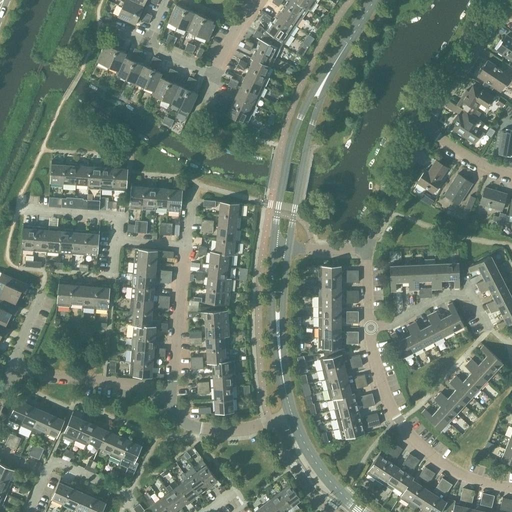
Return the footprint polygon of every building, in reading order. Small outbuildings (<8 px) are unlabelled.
[(144,6),(131,0),(125,0),(122,7),(140,15),(144,6)] [(293,0),(289,0),(285,6),(303,19),(309,10),(293,0)] [(293,0),(309,10),(310,11),(316,3),(313,1),(311,0),(293,0)] [(178,27),(186,9),(176,5),(168,22),(178,27)] [(303,19),(285,6),(279,15),(293,25),(297,27),(303,19)] [(140,15),(122,7),(118,17),(136,25),(140,15)] [(187,31),(195,13),(186,9),(178,27),(187,31)] [(196,35),(204,17),(195,13),(187,31),(196,35)] [(293,25),(279,15),(273,23),(291,35),(297,27),(293,25)] [(204,17),(196,35),(208,40),(215,25),(213,23),(214,21),(204,17)] [(291,35),(273,23),(267,32),(260,26),(256,31),(282,46),(284,43),(285,44),(291,35)] [(256,49),(276,59),(280,49),(282,46),(256,31),(253,37),(261,40),(256,49)] [(511,39),(507,36),(498,51),(511,60),(511,39)] [(109,67),(117,49),(108,45),(107,47),(104,46),(97,61),(109,67)] [(109,67),(118,71),(119,71),(125,57),(127,53),(117,49),(109,67)] [(252,59),(270,67),(272,67),(276,59),(256,49),(252,59)] [(127,79),(135,61),(125,57),(119,71),(118,71),(117,74),(127,79)] [(144,65),(136,83),(145,87),(158,59),(154,57),(149,68),(144,65)] [(155,91),(161,77),(163,74),(157,71),(162,60),(158,59),(145,87),(154,91),(155,91)] [(254,60),(249,69),(266,76),(270,67),(252,59),(254,60)] [(136,83),(144,65),(135,61),(127,79),(136,83)] [(503,73),(498,69),(498,68),(487,61),(478,76),(501,90),(507,81),(511,83),(511,69),(508,67),(503,73)] [(289,68),(286,73),(292,76),(295,71),(289,68)] [(269,78),(266,76),(249,69),(245,78),(265,87),(269,78)] [(155,91),(154,91),(153,95),(162,99),(170,81),(161,77),(155,91)] [(241,87),(261,97),(265,87),(245,78),(241,87)] [(170,81),(162,99),(172,103),(179,85),(170,81)] [(179,85),(172,103),(181,107),(189,89),(179,85)] [(457,106),(467,112),(473,116),(478,119),(482,113),(477,110),(481,103),(488,108),(494,97),(483,89),(481,91),(473,86),(469,92),(467,91),(457,106)] [(236,97),(256,106),(261,97),(241,87),(236,97)] [(189,89),(181,107),(190,112),(198,94),(189,89)] [(252,115),(256,106),(236,97),(232,106),(252,115)] [(503,108),(507,102),(500,98),(497,103),(503,108)] [(252,115),(232,106),(228,115),(248,125),(252,115)] [(486,125),(478,119),(473,116),(467,112),(461,120),(457,118),(451,127),(476,144),(483,134),(481,133),(486,125)] [(511,154),(511,130),(511,132),(502,131),(498,154),(507,156),(507,153),(511,154)] [(440,180),(448,168),(436,161),(429,173),(426,171),(419,181),(418,181),(417,183),(433,194),(435,192),(434,191),(441,181),(440,180)] [(76,184),(77,166),(77,164),(69,163),(69,166),(65,165),(63,183),(76,184)] [(63,183),(65,165),(52,164),(51,182),(63,183)] [(77,166),(76,184),(89,185),(90,167),(77,166)] [(90,167),(89,185),(101,186),(101,190),(103,168),(90,167)] [(103,168),(101,190),(114,191),(115,169),(103,168)] [(115,169),(114,191),(127,191),(128,170),(115,169)] [(460,205),(468,192),(473,184),(458,175),(445,196),(460,205)] [(143,211),(143,210),(145,188),(131,186),(130,210),(143,211)] [(143,210),(155,211),(156,206),(157,189),(145,188),(143,210)] [(503,211),(508,194),(486,188),(481,205),(503,211)] [(168,212),(170,190),(157,189),(156,206),(168,207),(168,212)] [(170,190),(168,212),(181,212),(183,191),(170,190)] [(471,212),(477,199),(471,196),(466,209),(471,212)] [(220,215),(238,217),(242,217),(243,204),(221,202),(220,215)] [(504,224),(507,215),(501,213),(500,218),(495,217),(493,221),(504,224)] [(219,227),(236,229),(238,217),(220,215),(219,227)] [(35,252),(37,227),(24,226),(22,250),(35,252)] [(47,253),(49,230),(46,230),(46,228),(37,227),(35,252),(47,253)] [(235,242),(236,229),(219,227),(217,240),(239,242),(235,242)] [(60,254),(62,231),(57,231),(58,229),(53,228),(52,231),(49,230),(47,253),(60,254)] [(66,232),(62,231),(60,254),(72,255),(74,232),(71,232),(71,230),(66,229),(66,232)] [(74,232),(72,255),(85,256),(87,233),(87,231),(78,230),(77,233),(74,232)] [(87,233),(85,256),(98,257),(100,235),(96,234),(96,232),(91,231),(91,234),(87,233)] [(233,254),(233,255),(234,255),(234,254),(238,255),(239,242),(217,240),(216,252),(233,254)] [(134,262),(156,264),(157,251),(136,249),(134,262)] [(216,252),(211,252),(210,264),(232,267),(233,255),(233,254),(216,252)] [(482,274),(496,267),(491,257),(469,268),(471,273),(479,269),(482,274)] [(155,276),(156,264),(134,262),(133,274),(155,276)] [(459,263),(448,264),(448,280),(455,280),(455,288),(460,288),(459,263)] [(232,267),(210,264),(209,277),(231,279),(232,267)] [(437,289),(436,264),(425,265),(426,281),(432,281),(433,289),(437,289)] [(448,280),(448,264),(436,264),(437,289),(442,289),(442,280),(448,280)] [(402,266),(403,282),(409,282),(410,290),(415,290),(414,265),(402,266)] [(426,281),(425,265),(414,265),(415,290),(420,290),(419,281),(426,281)] [(323,277),(341,277),(341,266),(319,266),(319,277),(323,277)] [(396,282),(403,282),(402,266),(391,266),(392,291),(397,291),(396,282)] [(479,288),(501,277),(496,267),(482,274),(485,280),(477,284),(479,288)] [(0,296),(0,298),(15,305),(22,291),(26,293),(29,285),(2,273),(0,277),(0,281),(6,284),(0,296)] [(155,276),(133,274),(132,287),(154,289),(155,276)] [(231,279),(209,277),(207,289),(230,292),(231,279)] [(341,287),(341,277),(323,277),(319,277),(319,287),(323,287),(341,287)] [(492,295),(506,287),(501,277),(479,288),(481,293),(489,289),(492,295)] [(70,307),(72,285),(68,285),(68,283),(63,282),(63,284),(59,284),(57,306),(70,307)] [(76,285),(72,285),(70,307),(71,307),(71,303),(83,304),(85,286),(81,286),(81,284),(76,283),(76,285)] [(85,286),(83,304),(83,308),(96,309),(97,287),(93,287),(93,285),(88,284),(88,287),(85,286)] [(97,287),(96,309),(109,310),(110,288),(106,288),(106,286),(102,285),(102,288),(97,287)] [(136,300),(153,301),(154,289),(132,287),(131,299),(135,300),(136,300)] [(341,297),(347,297),(359,297),(359,291),(341,291),(341,287),(323,287),(319,287),(319,297),(341,297)] [(489,308),(511,297),(506,287),(492,295),(495,300),(487,304),(489,308)] [(230,292),(207,289),(206,303),(228,305),(230,292)] [(319,307),(341,308),(341,297),(319,297),(319,307)] [(511,297),(489,308),(491,313),(499,309),(502,315),(511,309),(511,297)] [(20,307),(15,305),(0,298),(0,325),(10,330),(10,329),(5,327),(12,313),(16,315),(20,307)] [(136,300),(135,300),(131,299),(130,312),(135,312),(152,314),(153,301),(136,300)] [(446,317),(454,331),(464,326),(453,303),(448,306),(452,314),(446,317)] [(319,318),(341,318),(341,308),(319,307),(319,318)] [(511,309),(502,315),(505,320),(497,324),(500,329),(511,323),(511,309)] [(206,325),(228,324),(228,311),(205,312),(206,325)] [(134,325),(156,327),(156,326),(160,327),(168,328),(168,324),(160,323),(161,321),(152,321),(152,314),(135,312),(133,325),(134,326),(134,325)] [(432,314),(443,337),(454,331),(446,317),(440,320),(436,312),(432,314)] [(433,342),(443,337),(432,314),(427,316),(431,324),(426,327),(433,342)] [(341,318),(319,318),(319,328),(341,328),(341,318)] [(433,342),(426,327),(420,330),(416,322),(411,324),(423,347),(433,342)] [(228,336),(228,337),(229,337),(228,324),(206,325),(207,337),(228,336)] [(405,337),(413,352),(423,347),(411,324),(407,327),(411,334),(405,337)] [(10,330),(0,325),(0,339),(2,335),(6,337),(10,330)] [(134,325),(134,326),(133,337),(155,339),(156,327),(134,325)] [(347,338),(359,338),(359,332),(341,332),(341,328),(319,328),(319,338),(341,338),(347,338)] [(403,357),(413,352),(405,337),(399,340),(395,333),(391,335),(403,357)] [(228,336),(207,337),(207,350),(229,349),(228,337),(228,336)] [(155,339),(133,337),(132,350),(154,352),(155,339)] [(341,349),(341,338),(319,338),(319,348),(323,348),(323,349),(341,349)] [(483,360),(495,371),(503,363),(484,345),(481,349),(487,355),(483,360)] [(213,362),(231,361),(230,361),(229,349),(207,350),(208,363),(213,363),(213,362)] [(154,352),(132,350),(131,362),(153,364),(154,352)] [(360,355),(349,358),(342,359),(341,355),(327,358),(326,355),(320,356),(323,370),(344,365),(350,363),(362,361),(360,355)] [(472,359),(469,362),(487,379),(495,371),(483,360),(479,365),(472,359)] [(213,362),(213,363),(214,375),(236,374),(235,361),(231,361),(213,362)] [(363,366),(362,361),(350,363),(352,369),(363,366)] [(153,364),(131,362),(130,376),(152,377),(153,364)] [(487,379),(469,362),(465,366),(472,372),(468,377),(480,388),(487,379)] [(326,380),(346,375),(344,365),(323,370),(326,380)] [(232,386),(232,387),(236,386),(236,374),(214,375),(215,387),(232,386)] [(365,374),(354,377),(355,383),(367,380),(365,374)] [(349,385),(355,383),(354,377),(347,379),(346,375),(326,380),(328,390),(349,385)] [(480,388),(468,377),(463,381),(457,376),(453,379),(472,396),(480,388)] [(452,394),(464,405),(472,396),(453,379),(450,383),(457,389),(452,394)] [(368,386),(367,380),(355,383),(357,389),(368,386)] [(351,394),(349,385),(328,390),(331,399),(354,393),(353,393),(351,394)] [(232,386),(215,387),(215,400),(233,399),(232,387),(232,386)] [(441,392),(438,396),(457,413),(464,405),(452,394),(448,399),(441,392)] [(336,409),(339,408),(356,404),(354,393),(331,399),(331,400),(333,400),(336,409)] [(363,402),(374,399),(373,394),(361,396),(363,402)] [(457,413),(438,396),(435,400),(441,406),(437,411),(449,422),(457,413)] [(233,399),(215,400),(216,413),(234,412),(233,399)] [(376,405),(374,399),(363,402),(364,408),(376,405)] [(21,425),(30,405),(18,400),(9,420),(21,425)] [(337,419),(359,414),(356,404),(339,408),(336,409),(335,410),(337,419)] [(30,405),(21,425),(32,430),(41,410),(30,405)] [(44,436),(46,432),(53,415),(41,410),(32,430),(44,436)] [(449,422),(437,411),(432,416),(426,410),(422,413),(441,430),(449,422)] [(368,422),(379,419),(378,413),(366,416),(368,422)] [(359,414),(337,419),(339,429),(361,424),(359,414)] [(473,414),(468,419),(473,424),(478,418),(473,414)] [(65,421),(53,415),(46,432),(58,437),(65,421)] [(75,441),(84,420),(72,415),(63,435),(75,441)] [(381,425),(379,419),(368,422),(369,428),(381,425)] [(88,442),(95,425),(84,420),(75,441),(87,446),(88,442)] [(361,424),(339,429),(342,440),(347,438),(347,439),(364,434),(361,424)] [(100,447),(107,430),(95,425),(88,442),(100,447)] [(107,430),(100,447),(111,452),(119,436),(107,430)] [(11,447),(16,436),(11,434),(6,445),(11,447)] [(21,438),(16,436),(11,447),(17,449),(21,438)] [(119,436),(111,452),(110,456),(121,461),(123,457),(130,441),(119,436)] [(135,462),(142,446),(130,441),(123,457),(121,461),(122,461),(120,465),(128,468),(125,475),(133,478),(139,463),(135,462)] [(391,456),(398,446),(393,443),(387,453),(382,458),(379,456),(367,474),(376,479),(388,461),(391,456)] [(34,457),(39,446),(34,444),(29,455),(34,457)] [(45,449),(39,446),(34,457),(40,460),(45,449)] [(398,446),(391,456),(396,459),(403,449),(398,446)] [(511,451),(506,449),(502,460),(511,463),(511,451)] [(403,464),(409,467),(415,457),(410,454),(403,464)] [(420,460),(415,457),(409,467),(414,470),(420,460)] [(197,472),(209,489),(213,487),(212,485),(218,480),(207,465),(206,466),(203,461),(199,464),(202,468),(197,472)] [(384,485),(396,467),(388,461),(376,479),(384,485)] [(0,463),(0,477),(9,481),(14,470),(0,463)] [(405,472),(409,467),(403,464),(400,469),(396,467),(384,485),(393,491),(396,487),(405,472)] [(424,480),(431,470),(426,467),(419,477),(424,480)] [(431,470),(424,480),(429,484),(436,474),(431,470)] [(188,472),(184,474),(199,494),(204,490),(206,492),(209,489),(197,472),(191,476),(188,472)] [(401,498),(412,481),(411,480),(413,478),(405,472),(396,487),(403,492),(401,494),(402,495),(400,498),(401,498)] [(199,494),(184,474),(180,477),(184,482),(178,486),(191,503),(195,500),(193,498),(199,494)] [(9,481),(0,477),(0,491),(8,495),(13,483),(9,481)] [(438,497),(441,491),(448,481),(443,478),(433,494),(429,492),(420,506),(429,511),(438,497)] [(411,500),(420,486),(412,481),(401,498),(409,504),(411,500)] [(453,485),(448,481),(441,491),(446,495),(453,485)] [(64,504),(71,488),(67,486),(68,484),(64,482),(63,484),(59,482),(52,498),(64,504)] [(180,508),(166,488),(164,485),(160,488),(166,495),(160,499),(169,511),(175,511),(180,508)] [(170,485),(166,488),(180,508),(186,503),(187,505),(191,503),(178,486),(173,490),(170,485)] [(280,492),(295,511),(299,508),(295,504),(301,499),(290,485),(280,492)] [(420,506),(429,492),(420,486),(411,500),(420,506)] [(75,489),(71,488),(64,504),(75,509),(83,493),(79,491),(80,489),(76,487),(75,489)] [(467,501),(470,490),(464,488),(461,500),(467,501)] [(475,491),(470,490),(467,501),(472,503),(475,491)] [(446,495),(441,491),(438,497),(429,511),(439,511),(441,508),(448,510),(452,500),(447,499),(446,502),(443,500),(446,495)] [(83,493),(75,509),(74,511),(88,511),(94,498),(90,496),(91,494),(87,492),(86,494),(83,493)] [(293,511),(295,511),(280,492),(271,499),(281,511),(284,511),(288,510),(289,511),(293,511)] [(486,506),(489,494),(483,493),(481,505),(486,506)] [(489,494),(486,506),(492,508),(495,496),(489,494)] [(98,500),(94,498),(88,511),(102,511),(106,503),(103,502),(104,499),(99,497),(98,500)] [(506,511),(509,499),(503,498),(501,509),(506,511)] [(169,511),(160,499),(154,503),(151,499),(148,501),(151,506),(150,506),(154,511),(169,511)] [(262,506),(267,511),(281,511),(271,499),(262,506)] [(464,511),(465,508),(467,501),(461,500),(460,504),(455,503),(455,501),(452,500),(448,510),(453,511),(452,511),(464,511)]
